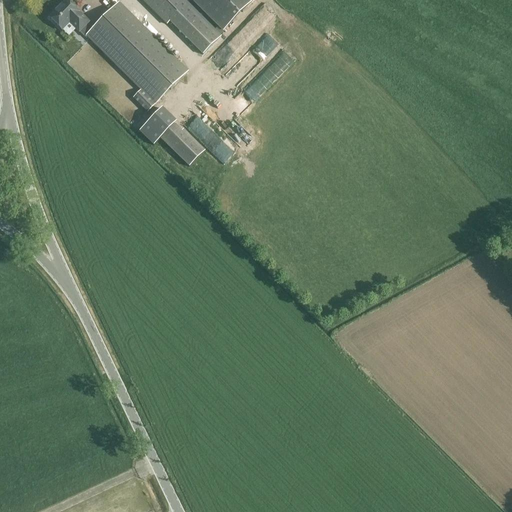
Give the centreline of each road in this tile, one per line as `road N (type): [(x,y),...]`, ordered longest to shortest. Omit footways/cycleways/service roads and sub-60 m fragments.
road 1 (unclassified): [(175,511),(64,277)]
road 2 (unclassified): [(64,277),(7,105)]
